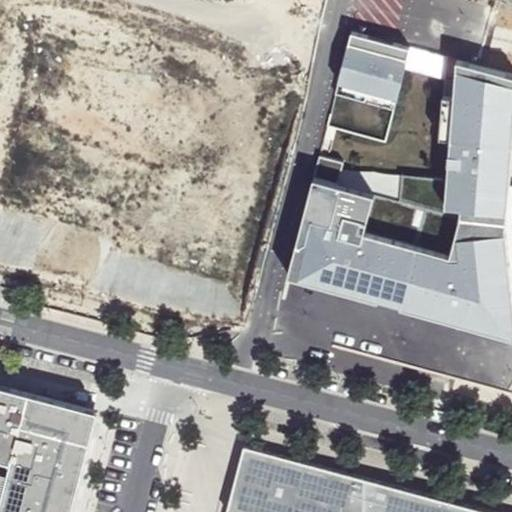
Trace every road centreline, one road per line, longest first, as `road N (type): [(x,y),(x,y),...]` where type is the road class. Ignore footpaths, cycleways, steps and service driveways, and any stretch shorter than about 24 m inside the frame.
road 1 (residential): [(234,383),(511,455)]
road 2 (unclassified): [(429,389),(247,340),(234,383)]
road 3 (residential): [(0,324),(168,367)]
road 4 (residential): [(130,511),(168,367)]
road 5 (unknown): [(319,0),(452,12)]
